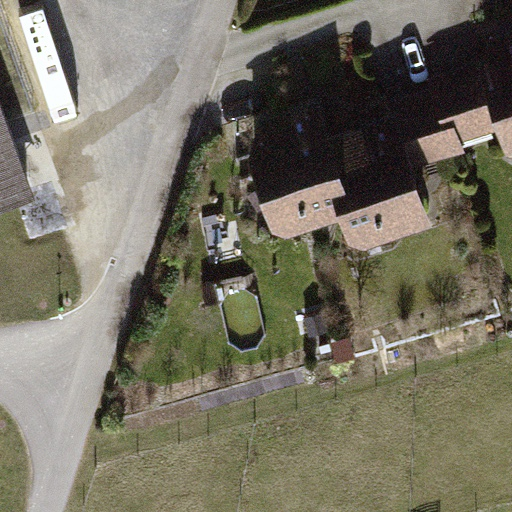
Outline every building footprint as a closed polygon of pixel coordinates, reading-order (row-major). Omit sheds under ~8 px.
[(511,33),(496,39),(487,62),(505,117),(511,119),(511,33)] [(456,133),(505,117),(487,62),(437,78),(441,89),(390,105),(394,117),(395,116),(410,160),(459,144),(456,133)] [(348,199),(329,138),(318,103),(265,120),(256,148),(273,196),(282,200),(297,195),(305,198),(309,212),(346,200),(348,199)] [(427,210),(410,160),(395,116),(394,117),(329,138),(348,199),(346,200),(349,208),(358,212),(372,207),(381,211),(385,223),(427,210)] [(0,147),(0,199),(29,190),(12,143),(0,147)]
